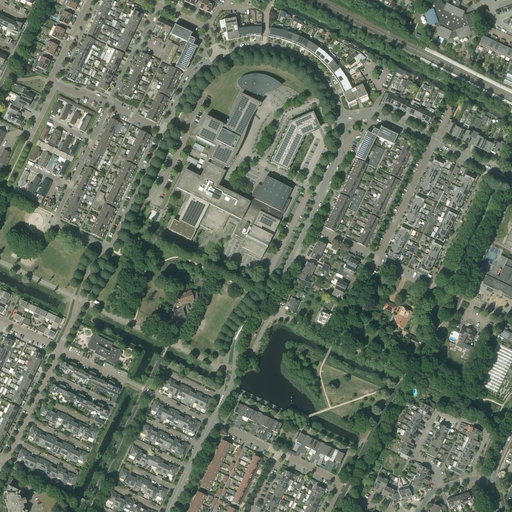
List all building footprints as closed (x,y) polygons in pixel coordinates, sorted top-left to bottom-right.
[(64,0),(61,7),(64,9),(70,12),(72,9),(74,10),(77,5),(68,1),(65,0),(64,0)] [(200,0),(203,1),(199,8),(204,11),(209,2),(204,0),(200,0)] [(204,11),(209,13),(212,7),(215,9),(218,1),(216,0),(215,2),(211,0),(209,0),(209,2),(204,11)] [(457,8),(455,6),(454,7),(447,3),(445,7),(443,6),(441,0),(435,0),(428,3),(430,10),(427,11),(426,8),(420,10),(422,13),(425,12),(426,15),(428,16),(429,21),(429,23),(429,25),(435,23),(437,27),(439,28),(435,35),(438,36),(440,35),(445,37),(446,39),(448,40),(449,38),(451,39),(458,37),(459,39),(461,38),(462,36),(467,35),(469,35),(471,35),(472,37),(477,35),(476,31),(475,31),(474,27),(477,26),(472,13),(465,16),(463,15),(465,12),(457,8)] [(101,6),(109,10),(112,6),(103,2),(101,6)] [(101,6),(99,11),(107,15),(108,12),(111,13),(112,14),(113,12),(109,10),(101,6)] [(133,12),(131,15),(140,19),(141,17),(142,18),(145,12),(144,12),(141,11),(135,8),(132,7),(131,10),(133,12)] [(58,15),(61,16),(69,20),(72,15),(69,14),(70,12),(64,9),(61,8),(58,15)] [(96,15),(105,19),(107,15),(99,11),(96,15)] [(96,15),(94,20),(103,24),(105,19),(96,15)] [(128,19),(129,20),(138,24),(140,19),(131,15),(130,18),(128,17),(128,19)] [(59,21),(58,21),(57,24),(63,27),(64,24),(67,26),(69,20),(61,16),(59,21)] [(9,18),(6,17),(2,26),(7,28),(11,20),(9,19),(9,18)] [(226,41),(239,39),(239,38),(238,29),(237,25),(236,19),(235,18),(222,20),(226,41)] [(158,19),(154,27),(159,29),(163,21),(158,19)] [(11,33),(17,22),(16,22),(14,21),(14,22),(11,20),(7,28),(6,30),(11,33)] [(92,24),(101,29),(103,24),(94,20),(92,24)] [(129,20),(127,24),(136,29),(138,24),(129,20)] [(159,29),(164,31),(168,23),(163,21),(159,29)] [(21,24),(17,22),(11,33),(17,36),(18,33),(20,33),(21,30),(20,29),(22,25),(20,25),(21,24)] [(168,23),(164,31),(169,34),(172,26),(168,23)] [(65,30),(62,29),(63,27),(57,24),(56,26),(54,31),(62,36),(65,30)] [(92,24),(90,29),(98,33),(101,29),(92,24)] [(125,29),(133,33),(136,29),(127,24),(125,29)] [(279,39),(282,31),(283,26),(278,25),(275,25),(275,27),(278,28),(277,30),(276,30),(274,38),(279,39)] [(190,59),(194,51),(193,50),(195,46),(194,46),(196,42),(194,41),(194,39),(195,37),(191,35),(191,34),(187,32),(188,31),(179,27),(178,28),(174,26),(171,33),(188,42),(176,68),(184,72),(187,67),(186,66),(189,59),(190,59)] [(245,28),(244,26),(242,26),(242,29),(243,28),(244,37),(250,36),(249,28),(245,28)] [(278,28),(275,27),(274,29),(273,29),(270,29),(270,28),(269,37),(274,38),(276,30),(277,30),(278,28)] [(88,34),(96,38),(98,33),(90,29),(88,34)] [(133,33),(125,29),(123,34),(131,38),(133,33)] [(56,42),(57,39),(60,41),(62,36),(54,31),(51,36),(50,39),(56,42)] [(484,47),(488,38),(486,37),(487,33),(485,32),(483,36),(479,45),(484,47)] [(293,34),(289,33),(287,33),(285,41),(290,42),(293,34)] [(120,38),(129,42),(131,38),(123,34),(120,38)] [(297,36),(293,34),(290,42),(295,45),(298,37),(297,36)] [(488,49),(494,36),(492,35),(490,39),(488,38),(484,47),(488,49)] [(84,41),(93,45),(95,40),(86,36),(84,41)] [(488,49),(492,51),(496,42),(494,41),(496,37),(494,36),(488,49)] [(295,45),(300,47),(304,39),(299,37),(298,37),(295,45)] [(120,38),(118,43),(127,47),(129,42),(120,38)] [(49,41),(46,47),(55,51),(57,46),(55,44),(56,42),(50,39),(48,41),(49,41)] [(300,47),(304,49),(309,42),(307,41),(304,39),(300,47)] [(503,40),(500,39),(498,43),(496,42),(492,51),(497,53),(503,40)] [(497,53),(501,55),(505,46),(503,45),(505,41),(503,40),(497,53)] [(93,45),(84,41),(82,46),(90,50),(93,51),(93,49),(91,48),(93,45)] [(304,49),(309,52),(314,45),(310,43),(309,42),(304,49)] [(116,48),(124,52),(127,47),(118,43),(116,48)] [(171,43),(162,61),(170,64),(178,46),(171,43)] [(501,55),(505,57),(511,44),(509,43),(507,47),(505,46),(501,55)] [(309,52),(313,55),(318,48),(317,48),(314,45),(309,52)] [(80,50),(88,54),(90,50),(82,46),(80,50)] [(44,51),(43,51),(41,53),(49,57),(50,54),(53,56),(55,51),(46,47),(44,51)] [(323,52),(320,49),(318,48),(313,55),(318,59),(323,52)] [(326,55),(328,53),(329,53),(325,49),(323,52),(318,59),(322,62),(328,56),(326,55)] [(80,50),(77,55),(86,59),(88,54),(80,50)] [(121,59),(123,54),(115,50),(112,55),(121,59)] [(36,60),(39,62),(48,66),(50,61),(47,59),(49,57),(41,53),(40,53),(36,60)] [(140,58),(148,62),(150,57),(147,55),(142,53),(140,58)] [(75,59),(84,64),(86,59),(77,55),(75,59)] [(112,55),(110,59),(119,64),(121,59),(112,55)] [(334,58),(330,55),(329,57),(328,56),(322,62),(326,66),(332,60),(334,58)] [(332,60),(326,66),(329,70),(336,64),(335,63),(336,62),(338,60),(335,57),(334,58),(332,60)] [(146,66),(148,62),(140,58),(138,62),(146,66)] [(73,64),(81,68),(84,69),(86,65),(84,64),(75,59),(73,64)] [(110,59),(108,64),(117,68),(119,64),(110,59)] [(45,71),(48,66),(39,62),(36,60),(32,68),(41,72),(42,70),(45,71)] [(146,66),(138,62),(135,67),(144,71),(146,66)] [(336,64),(329,70),(333,74),(341,68),(343,67),(340,63),(338,64),(337,66),(336,64)] [(71,69),(79,73),(81,68),(73,64),(71,69)] [(106,69),(114,73),(117,68),(108,64),(106,69)] [(141,75),(144,71),(135,67),(133,71),(141,75)] [(159,92),(168,96),(180,71),(171,67),(159,92)] [(343,67),(341,68),(333,74),(336,79),(343,74),(342,73),(344,71),(345,70),(343,67)] [(71,69),(69,73),(77,77),(79,73),(71,69)] [(106,69),(104,73),(112,77),(114,73),(106,69)] [(139,80),(141,75),(133,71),(131,76),(139,80)] [(69,73),(66,78),(75,82),(77,83),(80,79),(77,77),(69,73)] [(110,82),(112,77),(104,73),(101,78),(110,82)] [(200,177),(186,169),(176,188),(191,195),(178,220),(179,220),(178,222),(173,219),(168,229),(191,241),(196,230),(195,230),(196,229),(197,229),(199,225),(213,232),(214,231),(221,228),(223,229),(230,214),(242,220),(237,230),(236,229),(234,234),(245,240),(241,248),(248,252),(247,254),(260,261),(280,221),(279,221),(283,213),(284,214),(290,200),(287,199),(292,189),(288,187),(290,183),(271,174),(269,178),(266,176),(261,186),(258,184),(257,186),(256,187),(255,188),(254,189),(254,190),(253,192),(253,193),(252,194),(252,195),(251,197),(251,198),(249,201),(218,186),(220,183),(225,171),(222,170),(224,166),(227,168),(227,167),(231,163),(232,160),(234,157),(236,155),(237,152),(238,150),(240,147),(241,144),(242,141),(243,139),(244,136),(245,133),(247,128),(248,126),(248,124),(249,122),(250,119),(251,117),(253,115),(254,114),(255,112),(256,110),(257,108),(259,107),(260,105),(261,103),(259,103),(265,94),(266,93),(267,93),(269,92),(270,92),(272,91),(273,90),(274,90),(276,89),(277,88),(278,87),(282,85),(281,84),(280,83),(278,81),(277,81),(275,79),(274,78),(272,77),(271,77),(268,75),(266,75),(263,74),(259,74),(256,73),(252,73),(249,74),(248,74),(247,74),(246,74),(245,75),(243,76),(242,76),(240,78),(239,78),(239,79),(238,79),(238,80),(238,81),(237,81),(237,82),(237,83),(238,84),(238,85),(238,86),(239,86),(240,88),(241,88),(241,89),(242,89),(243,90),(244,91),(242,94),(241,94),(225,125),(206,116),(196,137),(215,146),(209,159),(212,160),(210,164),(207,162),(200,177)] [(346,73),(345,74),(344,75),(343,74),(336,79),(339,83),(346,79),(349,77),(346,73)] [(137,85),(139,80),(131,76),(129,81),(137,85)] [(101,78),(99,82),(108,86),(110,82),(101,78)] [(348,83),(346,79),(339,83),(341,88),(349,84),(348,83)] [(135,89),(137,85),(129,81),(127,85),(135,89)] [(156,94),(157,93),(158,91),(157,90),(158,89),(156,88),(158,83),(153,81),(145,96),(151,99),(153,94),(155,96),(156,94)] [(108,86),(99,82),(97,87),(105,91),(108,86)] [(351,89),(349,85),(349,84),(341,88),(343,93),(351,89)] [(362,84),(351,89),(343,93),(348,106),(368,97),(362,84)] [(133,94),(135,89),(127,85),(124,90),(133,94)] [(23,91),(21,97),(31,102),(33,96),(29,94),(30,90),(23,87),(22,91),(23,91)] [(389,105),(395,92),(390,90),(390,89),(388,94),(386,93),(382,100),(386,101),(385,103),(389,105)] [(124,90),(122,95),(130,99),(133,94),(124,90)] [(395,92),(389,105),(392,106),(394,106),(397,98),(399,94),(395,92)] [(167,98),(158,94),(146,119),(155,123),(167,98)] [(28,107),(31,102),(21,97),(18,102),(14,101),(13,103),(13,104),(22,108),(23,105),(28,107)] [(403,101),(398,99),(395,107),(396,107),(395,108),(399,109),(403,101)] [(403,101),(399,109),(402,111),(403,110),(407,111),(410,105),(408,104),(408,102),(403,100),(403,101)] [(412,100),(410,105),(407,111),(411,113),(410,115),(413,116),(419,106),(419,104),(412,100)] [(62,105),(57,103),(51,115),(55,118),(59,110),(61,111),(63,108),(61,107),(62,105)] [(14,124),(15,124),(19,125),(22,119),(20,117),(21,115),(20,114),(17,112),(19,109),(11,105),(9,109),(11,110),(7,119),(10,120),(10,121),(13,123),(14,124)] [(71,107),(67,105),(60,120),(64,122),(68,115),(70,116),(71,113),(69,112),(71,107)] [(420,106),(419,106),(413,116),(417,118),(418,118),(422,110),(420,109),(420,108),(420,106)] [(423,121),(428,112),(429,108),(427,107),(426,109),(425,109),(423,110),(419,119),(420,119),(420,120),(423,121)] [(80,114),(75,112),(69,124),(73,127),(77,120),(79,121),(81,117),(79,116),(80,114)] [(428,112),(423,121),(427,123),(428,121),(431,123),(435,116),(432,115),(433,114),(428,112)] [(290,123),(271,162),(287,170),(303,136),(314,131),(314,130),(318,128),(315,121),(316,120),(312,113),(290,123)] [(87,116),(81,130),(86,132),(93,118),(87,116)] [(108,123),(117,127),(119,122),(111,118),(108,123)] [(456,125),(451,123),(452,121),(449,119),(446,126),(449,127),(446,132),(452,135),(456,126),(456,125)] [(467,131),(468,130),(468,129),(471,123),(466,121),(463,127),(458,136),(458,137),(459,138),(458,138),(463,140),(466,133),(467,131)] [(114,132),(117,127),(108,123),(106,128),(114,132)] [(457,124),(456,125),(456,126),(455,127),(452,135),(456,137),(456,136),(457,136),(462,126),(457,124)] [(371,129),(369,133),(368,132),(366,137),(365,136),(361,145),(362,145),(358,153),(357,152),(355,157),(363,161),(375,135),(393,143),(397,136),(392,134),(393,133),(384,129),(384,130),(380,128),(379,129),(375,127),(374,129),(373,130),(371,129)] [(47,136),(50,130),(46,128),(40,140),(45,142),(46,140),(47,140),(49,137),(47,136)] [(112,136),(114,132),(106,128),(104,132),(112,136)] [(149,135),(141,131),(127,160),(135,164),(149,135)] [(471,137),(473,139),(476,132),(473,131),(472,133),(467,131),(466,133),(463,140),(468,143),(471,137)] [(110,141),(112,136),(104,132),(102,137),(110,141)] [(479,148),(483,138),(478,136),(479,134),(476,132),(473,139),(476,140),(473,145),(479,148)] [(52,146),(56,148),(63,135),(58,133),(56,137),(53,135),(51,141),(54,142),(52,146)] [(65,153),(72,139),(67,136),(60,150),(65,153)] [(108,145),(110,141),(102,137),(100,142),(108,145)] [(484,137),(483,138),(479,148),(483,150),(483,149),(484,149),(489,139),(484,137)] [(402,149),(401,151),(409,155),(413,147),(408,144),(408,142),(404,140),(400,148),(402,149)] [(490,153),(495,141),(495,142),(490,140),(489,142),(485,149),(486,149),(486,150),(485,151),(490,153)] [(76,141),(73,148),(70,147),(69,150),(71,151),(69,155),(74,157),(80,143),(76,141)] [(500,144),(495,141),(490,153),(491,151),(496,153),(499,148),(501,149),(504,143),(501,142),(500,144)] [(106,150),(108,145),(100,142),(97,146),(106,150)] [(103,155),(106,150),(97,146),(95,151),(103,155)] [(40,149),(36,147),(29,160),(33,162),(36,157),(39,158),(42,153),(39,152),(40,149)] [(376,147),(375,149),(367,165),(375,168),(384,150),(376,147)] [(113,163),(112,165),(115,167),(116,165),(118,166),(121,162),(123,163),(123,161),(124,162),(126,158),(125,158),(126,156),(124,155),(126,151),(120,148),(113,163)] [(0,161),(4,164),(10,153),(4,150),(0,156),(0,161)] [(95,151),(93,156),(101,159),(103,155),(95,151)] [(409,155),(401,151),(399,156),(407,159),(409,155)] [(48,154),(44,152),(37,165),(42,167),(45,163),(47,164),(51,157),(48,156),(48,154)] [(184,159),(193,163),(195,159),(186,155),(184,159)] [(59,158),(53,156),(46,169),(52,172),(55,166),(57,167),(59,163),(57,162),(59,158)] [(101,159),(93,156),(91,160),(99,164),(101,159)] [(399,156),(397,160),(405,164),(407,159),(399,156)] [(432,163),(440,167),(441,167),(443,162),(435,158),(432,163)] [(97,169),(99,164),(91,160),(88,165),(97,169)] [(366,164),(357,160),(342,193),(350,197),(366,164)] [(397,160),(395,165),(403,169),(405,164),(397,160)] [(64,164),(62,163),(60,167),(62,168),(58,175),(64,178),(71,164),(65,161),(64,164)] [(106,203),(115,207),(135,166),(126,162),(106,203)] [(432,163),(430,168),(437,171),(440,167),(432,163)] [(395,165),(393,169),(401,173),(403,169),(395,165)] [(96,171),(87,167),(85,172),(93,176),(96,171)] [(438,178),(441,173),(437,171),(430,168),(427,173),(438,178)] [(390,174),(398,178),(401,173),(393,169),(390,174)] [(462,177),(472,182),(475,177),(471,175),(473,172),(465,169),(461,177),(462,177)] [(25,183),(29,174),(25,172),(18,187),(22,189),(23,186),(26,187),(27,184),(25,183)] [(91,180),(93,176),(85,172),(83,176),(91,180)] [(427,173),(425,178),(436,183),(438,178),(427,173)] [(26,191),(34,195),(42,178),(36,175),(31,186),(29,185),(26,191)] [(89,185),(91,180),(83,176),(81,181),(89,185)] [(397,180),(389,176),(387,181),(395,185),(397,180)] [(460,182),(462,183),(470,187),(472,182),(462,177),(460,182)] [(423,182),(433,187),(434,188),(436,183),(425,178),(423,182)] [(44,180),(36,195),(44,199),(51,183),(44,180)] [(78,186),(87,190),(89,185),(81,181),(78,186)] [(387,181),(385,185),(393,189),(395,185),(387,181)] [(428,191),(432,193),(433,190),(432,190),(433,187),(423,182),(420,187),(428,191)] [(462,183),(460,188),(467,192),(470,187),(462,183)] [(385,185),(383,190),(391,194),(393,189),(385,185)] [(84,194),(87,190),(78,186),(76,190),(84,194)] [(418,192),(426,196),(428,191),(420,187),(418,192)] [(465,197),(467,192),(460,188),(457,187),(455,192),(457,193),(465,197)] [(349,210),(355,213),(365,192),(359,189),(356,196),(354,195),(353,197),(352,196),(351,200),(351,202),(353,203),(349,210)] [(82,199),(84,194),(76,190),(74,195),(82,199)] [(391,194),(383,190),(380,195),(389,199),(391,194)] [(105,194),(99,191),(92,207),(97,210),(99,207),(101,208),(101,206),(102,206),(102,205),(103,205),(105,202),(104,201),(105,200),(103,199),(105,194)] [(453,197),(463,202),(465,197),(457,193),(455,192),(453,197)] [(417,194),(415,199),(422,203),(425,198),(417,194)] [(80,203),(82,199),(74,195),(72,200),(80,203)] [(349,199),(341,195),(325,227),(334,232),(349,199)] [(380,195),(378,199),(386,203),(389,199),(380,195)] [(455,198),(453,197),(450,202),(453,203),(460,206),(463,202),(455,198)] [(386,203),(378,199),(376,204),(384,208),(386,203)] [(422,203),(415,199),(413,204),(420,207),(422,203)] [(78,208),(80,203),(72,200),(70,204),(78,208)] [(460,206),(453,203),(450,202),(450,201),(448,206),(458,211),(460,206)] [(67,208),(76,212),(78,208),(70,204),(67,208)] [(376,204),(374,208),(382,212),(384,208),(376,204)] [(413,204),(410,209),(418,212),(420,207),(413,204)] [(91,233),(100,238),(114,209),(105,205),(91,233)] [(140,210),(137,218),(153,224),(158,209),(154,208),(154,210),(151,209),(152,207),(146,205),(144,211),(140,210)] [(73,217),(76,212),(67,208),(65,213),(73,217)] [(382,212),(374,208),(371,213),(380,217),(382,212)] [(449,209),(447,208),(446,211),(444,213),(455,218),(457,213),(449,209)] [(421,214),(418,212),(410,209),(408,213),(415,217),(419,219),(421,214)] [(73,217),(65,213),(63,218),(71,222),(73,217)] [(408,213),(405,218),(416,224),(419,219),(415,217),(408,213)] [(452,223),(455,218),(444,213),(442,218),(443,218),(452,223)] [(368,220),(376,224),(379,219),(370,215),(368,220)] [(405,218),(403,223),(414,229),(416,224),(405,218)] [(443,218),(441,223),(450,228),(452,223),(443,218)] [(368,220),(366,224),(374,228),(376,224),(368,220)] [(438,228),(448,233),(450,228),(441,223),(438,228)] [(364,229),(372,233),(374,228),(366,224),(364,229)] [(413,230),(402,225),(400,230),(410,235),(413,230)] [(436,233),(438,234),(445,238),(448,233),(438,228),(436,233)] [(364,229),(362,234),(370,238),(372,233),(364,229)] [(408,240),(410,235),(400,230),(398,235),(408,240)] [(433,238),(435,239),(443,243),(445,238),(438,234),(436,233),(435,233),(433,238)] [(362,234),(359,238),(368,242),(370,238),(362,234)] [(405,245),(408,240),(398,235),(395,240),(402,244),(405,245)] [(359,238),(357,243),(365,247),(368,242),(359,238)] [(442,244),(433,239),(430,244),(432,245),(440,249),(442,244)] [(393,245),(403,250),(406,245),(405,245),(402,244),(395,240),(393,245)] [(318,241),(314,249),(322,253),(326,245),(318,241)] [(391,250),(401,255),(403,250),(393,245),(391,250)] [(440,249),(432,245),(430,250),(438,254),(440,249)] [(314,249),(310,257),(318,261),(322,253),(314,249)] [(401,255),(391,250),(388,255),(394,257),(393,260),(400,264),(402,261),(399,260),(401,255)] [(438,254),(430,250),(427,255),(435,259),(438,254)] [(348,261),(346,265),(355,269),(358,263),(352,260),(354,256),(355,257),(347,253),(344,259),(348,261)] [(422,259),(423,259),(433,264),(435,259),(427,255),(424,254),(422,259)] [(511,261),(508,259),(501,255),(496,264),(494,263),(490,272),(488,276),(487,275),(486,275),(485,277),(483,282),(503,291),(502,292),(502,293),(505,294),(511,298),(511,297),(511,261)] [(422,265),(423,265),(430,269),(433,264),(423,259),(420,264),(422,265)] [(307,263),(303,271),(311,274),(315,266),(307,263)] [(345,277),(347,273),(352,275),(355,269),(346,265),(344,269),(340,267),(337,273),(345,277)] [(415,267),(413,270),(421,274),(422,271),(428,274),(430,269),(423,265),(422,265),(421,267),(418,266),(417,268),(415,267)] [(303,271),(300,279),(302,280),(300,284),(307,287),(309,283),(308,282),(311,274),(303,271)] [(335,286),(344,290),(347,285),(342,282),(344,280),(335,276),(334,279),(337,280),(335,286)] [(337,294),(342,296),(344,290),(335,286),(334,286),(336,286),(333,292),(329,290),(328,293),(336,297),(337,294)] [(0,296),(2,297),(1,301),(6,304),(10,295),(0,290),(0,296)] [(196,292),(192,294),(191,291),(186,292),(183,291),(182,294),(177,295),(178,298),(177,301),(179,302),(180,305),(181,307),(184,306),(185,303),(194,300),(197,301),(198,299),(196,292)] [(290,305),(287,310),(295,313),(300,302),(291,297),(288,305),(290,305)] [(22,300),(18,309),(23,312),(25,308),(29,310),(32,305),(22,300)] [(384,308),(392,312),(396,306),(387,302),(384,308)] [(34,312),(32,316),(37,319),(42,310),(32,305),(29,310),(34,312)] [(403,329),(410,315),(412,312),(401,307),(399,309),(392,324),(403,329)] [(173,320),(177,321),(178,320),(185,317),(182,308),(174,310),(173,309),(172,311),(168,312),(170,316),(169,317),(170,318),(171,320),(173,320)] [(22,324),(22,323),(25,325),(27,319),(25,317),(24,318),(21,316),(23,312),(18,309),(13,319),(22,324)] [(49,320),(51,314),(42,310),(37,319),(43,321),(44,318),(49,320)] [(316,322),(318,323),(317,324),(322,326),(322,325),(324,326),(326,320),(329,322),(333,315),(325,311),(324,313),(323,312),(322,314),(320,313),(317,319),(318,319),(316,322)] [(53,322),(52,326),(57,328),(61,319),(51,314),(49,320),(53,322)] [(502,325),(499,331),(502,332),(500,337),(503,338),(502,341),(511,345),(511,333),(507,331),(508,328),(502,325)] [(43,334),(52,338),(57,328),(52,326),(49,330),(46,328),(43,327),(41,332),(43,333),(43,334)] [(459,332),(459,334),(461,335),(456,346),(464,350),(464,349),(467,350),(468,346),(466,345),(469,338),(472,340),(475,334),(475,333),(464,327),(463,327),(462,327),(461,328),(459,332)] [(406,334),(404,339),(416,346),(419,341),(406,334)] [(117,363),(120,355),(119,351),(113,348),(112,348),(111,348),(111,346),(110,342),(95,335),(92,337),(88,345),(89,349),(95,352),(97,353),(96,354),(97,356),(113,364),(117,363)] [(3,342),(3,343),(12,347),(14,342),(18,344),(19,341),(14,338),(12,341),(5,337),(4,339),(2,342),(3,342)] [(3,343),(0,348),(10,352),(13,348),(12,347),(3,343)] [(511,354),(511,349),(498,343),(478,383),(494,391),(509,361),(511,354)] [(406,345),(402,352),(401,354),(407,357),(411,350),(411,349),(406,345)] [(469,346),(468,346),(467,350),(465,354),(464,356),(462,359),(468,361),(469,359),(470,357),(474,349),(469,346)] [(32,357),(33,358),(33,357),(41,361),(42,361),(43,358),(42,358),(43,356),(36,352),(38,349),(32,347),(31,350),(35,352),(32,357)] [(0,348),(0,353),(9,358),(11,353),(10,352),(0,348)] [(0,359),(3,361),(7,363),(9,358),(0,353),(0,359)] [(33,357),(33,358),(32,357),(31,357),(28,361),(31,362),(38,366),(41,361),(33,357)] [(68,370),(70,371),(74,363),(67,360),(66,363),(63,361),(59,368),(66,371),(67,370),(68,370)] [(31,362),(28,367),(36,371),(38,366),(31,362)] [(80,366),(74,363),(70,371),(73,372),(73,374),(76,375),(75,376),(79,377),(82,371),(79,369),(80,366)] [(34,376),(36,371),(28,367),(26,372),(34,376)] [(450,368),(448,372),(460,378),(462,374),(450,368)] [(85,372),(82,371),(79,377),(85,380),(87,379),(89,380),(93,373),(87,370),(85,372)] [(21,376),(24,377),(31,380),(34,376),(26,372),(23,371),(21,376)] [(99,376),(93,373),(89,380),(92,381),(91,381),(91,382),(92,384),(98,387),(101,380),(98,378),(99,376)] [(29,385),(31,380),(24,377),(21,382),(29,385)] [(167,392),(172,394),(176,385),(173,384),(174,382),(171,380),(169,378),(168,379),(166,378),(165,381),(164,381),(163,384),(163,386),(168,388),(167,392)] [(107,391),(112,382),(106,379),(104,381),(101,380),(98,387),(101,388),(107,391)] [(21,382),(19,386),(27,390),(29,385),(21,382)] [(112,382),(107,391),(107,392),(110,393),(111,393),(114,394),(117,396),(120,389),(117,388),(118,385),(112,382)] [(57,392),(59,393),(63,386),(57,383),(55,386),(52,384),(49,391),(55,394),(57,393),(57,392)] [(180,385),(179,386),(176,385),(172,394),(174,395),(173,396),(177,397),(178,395),(181,397),(185,387),(184,387),(185,386),(182,385),(182,386),(180,385)] [(24,395),(27,390),(19,386),(17,391),(24,395)] [(69,389),(63,386),(59,393),(62,394),(61,395),(62,395),(62,397),(64,398),(64,400),(67,401),(68,400),(71,393),(68,392),(69,389)] [(187,388),(185,387),(181,397),(184,399),(183,400),(188,403),(193,393),(190,392),(191,390),(189,389),(189,388),(187,387),(187,388)] [(17,391),(14,396),(22,400),(24,395),(17,391)] [(71,393),(68,400),(74,403),(76,402),(76,401),(79,402),(82,395),(76,392),(74,395),(71,393)] [(197,405),(201,397),(202,395),(201,395),(201,394),(198,393),(196,392),(195,394),(193,393),(188,403),(193,405),(194,403),(197,405)] [(88,398),(82,395),(79,402),(81,403),(81,406),(84,407),(83,407),(87,409),(90,402),(87,401),(88,398)] [(19,405),(22,400),(14,396),(12,401),(19,405)] [(196,407),(201,409),(202,408),(205,410),(207,406),(209,403),(208,403),(210,399),(209,398),(206,397),(204,396),(203,398),(201,397),(197,405),(196,407)] [(421,403),(419,408),(427,412),(428,410),(432,412),(433,409),(426,405),(427,402),(423,400),(422,403),(421,403)] [(95,410),(98,412),(101,404),(95,401),(94,404),(90,402),(87,409),(93,412),(95,411),(95,410)] [(157,412),(155,416),(161,418),(165,409),(162,407),(163,406),(159,404),(160,403),(157,402),(157,403),(155,402),(153,405),(151,408),(152,408),(151,410),(157,412)] [(237,423),(240,417),(241,418),(242,416),(244,413),(241,411),(243,406),(238,403),(233,412),(239,415),(238,417),(236,416),(234,421),(237,423)] [(11,404),(8,409),(16,412),(18,407),(11,404)] [(107,407),(101,404),(98,412),(100,413),(99,413),(100,413),(100,415),(106,418),(112,407),(108,406),(107,407)] [(44,419),(49,422),(54,413),(50,411),(51,409),(48,408),(48,407),(46,406),(45,406),(43,405),(42,409),(41,408),(40,411),(41,411),(40,413),(45,416),(44,419)] [(242,416),(248,419),(252,410),(247,407),(243,405),(243,406),(241,411),(244,413),(242,416)] [(168,410),(165,409),(161,418),(162,419),(162,420),(165,421),(166,419),(169,421),(174,411),(173,411),(173,410),(171,409),(170,409),(168,408),(168,410)] [(426,418),(429,419),(430,416),(426,414),(427,412),(419,408),(416,413),(417,413),(416,413),(426,418)] [(8,409),(6,414),(14,417),(16,412),(8,409)] [(257,423),(258,420),(255,418),(258,413),(252,410),(248,419),(253,422),(253,423),(251,423),(248,428),(252,429),(254,424),(256,425),(257,423)] [(175,412),(174,411),(169,421),(172,422),(172,424),(177,427),(181,417),(179,416),(180,414),(178,413),(178,412),(175,411),(175,412)] [(3,412),(1,417),(4,419),(11,422),(14,417),(6,414),(3,412)] [(57,414),(54,413),(49,422),(55,424),(56,421),(61,424),(65,416),(64,415),(62,414),(58,412),(57,414)] [(255,418),(258,420),(257,423),(262,426),(267,417),(261,414),(258,412),(258,413),(255,418)] [(414,412),(412,417),(420,421),(421,418),(427,421),(429,419),(426,418),(416,413),(417,413),(416,413),(414,412)] [(66,416),(65,416),(61,424),(67,426),(65,429),(71,432),(75,423),(72,421),(73,420),(69,418),(69,417),(67,416),(66,416)] [(186,429),(189,421),(190,419),(189,418),(187,417),(186,417),(185,416),(184,418),(181,417),(177,427),(181,429),(182,427),(185,429),(186,429)] [(270,432),(271,430),(273,426),(270,425),(272,420),(267,417),(262,426),(261,429),(263,430),(265,427),(268,429),(267,430),(265,430),(263,435),(266,436),(269,431),(270,432)] [(409,422),(422,428),(423,425),(419,423),(420,421),(412,417),(409,422)] [(4,419),(1,423),(9,427),(11,422),(4,419)] [(272,419),(272,420),(270,425),(273,426),(271,430),(277,433),(281,424),(276,421),(272,419)] [(184,430),(190,433),(190,432),(193,434),(195,430),(196,430),(197,427),(196,427),(198,423),(197,422),(195,420),(195,421),(193,420),(192,422),(189,421),(186,429),(185,429),(184,430)] [(409,422),(407,426),(415,430),(416,428),(423,431),(424,429),(422,428),(409,422)] [(0,428),(7,432),(9,427),(1,423),(0,426),(0,428)] [(78,425),(75,423),(71,432),(76,435),(78,432),(83,434),(86,428),(87,426),(86,426),(86,425),(84,424),(83,425),(79,423),(78,425)] [(439,427),(438,430),(446,433),(449,429),(439,424),(438,427),(439,427)] [(144,438),(150,441),(154,432),(151,430),(152,428),(148,427),(149,426),(146,425),(144,425),(142,428),(140,430),(141,430),(140,432),(146,435),(144,438)] [(405,431),(417,437),(418,434),(414,432),(415,430),(407,426),(405,431)] [(471,427),(469,432),(477,436),(478,434),(479,435),(481,432),(480,432),(481,429),(475,427),(474,429),(471,427)] [(33,441),(38,444),(43,435),(39,433),(40,432),(37,430),(37,429),(35,428),(35,429),(33,428),(31,431),(30,431),(29,433),(30,434),(29,436),(34,438),(33,441)] [(89,430),(86,428),(83,434),(81,437),(87,440),(89,437),(94,439),(95,437),(96,438),(97,435),(96,435),(98,432),(96,431),(97,430),(94,429),(94,430),(90,428),(89,430)] [(436,431),(435,434),(444,438),(446,433),(438,430),(437,432),(436,431)] [(157,433),(154,432),(150,441),(151,442),(154,444),(155,442),(158,443),(163,434),(162,433),(160,431),(159,432),(158,431),(157,433)] [(405,431),(402,436),(411,440),(412,438),(416,440),(417,437),(405,431)] [(466,437),(469,438),(476,442),(477,439),(476,438),(477,436),(469,432),(466,437)] [(300,453),(302,447),(304,448),(305,446),(306,443),(303,441),(306,436),(300,433),(299,436),(296,442),(301,445),(300,447),(299,446),(296,451),(300,453)] [(45,436),(43,435),(38,444),(40,445),(40,446),(43,447),(44,445),(47,447),(52,437),(50,437),(51,436),(48,435),(46,434),(45,436)] [(161,447),(166,449),(170,439),(168,438),(169,436),(167,435),(165,434),(164,434),(163,434),(158,443),(162,445),(161,447)] [(444,438),(435,434),(433,437),(434,437),(433,439),(442,443),(444,438)] [(305,446),(310,449),(315,440),(309,437),(306,435),(306,436),(303,441),(306,443),(305,446)] [(412,447),(414,444),(410,442),(411,440),(402,436),(400,441),(402,442),(412,447)] [(53,438),(52,437),(47,447),(50,448),(49,450),(54,452),(59,443),(56,442),(57,440),(55,439),(56,438),(53,437),(53,438)] [(469,438),(466,443),(474,447),(476,445),(477,445),(478,443),(476,442),(469,438)] [(175,451),(178,443),(179,443),(179,442),(178,441),(178,440),(176,439),(176,440),(174,439),(173,441),(170,439),(166,449),(171,452),(171,450),(175,451)] [(431,441),(430,444),(439,448),(442,443),(433,439),(432,441),(431,441)] [(200,486),(208,490),(230,444),(222,440),(200,486)] [(318,448),(320,443),(315,440),(310,449),(316,452),(315,453),(313,453),(311,458),(314,459),(317,454),(318,455),(319,453),(321,450),(318,448)] [(402,442),(400,447),(408,451),(409,449),(413,451),(415,448),(412,447),(402,442),(400,441),(402,442)] [(61,444),(59,443),(54,452),(59,455),(60,453),(63,454),(68,445),(67,444),(64,443),(62,442),(61,444)] [(321,450),(319,453),(325,456),(329,447),(324,444),(320,442),(320,443),(318,448),(321,450)] [(181,445),(179,443),(178,443),(175,451),(174,453),(179,455),(182,456),(184,452),(185,453),(186,450),(188,446),(186,445),(187,444),(184,443),(184,444),(182,443),(181,445)] [(473,449),(474,447),(466,443),(464,448),(473,452),(475,450),(473,449)] [(430,447),(429,449),(437,453),(439,448),(430,444),(429,446),(430,447)] [(69,459),(71,460),(75,451),(73,449),(73,448),(72,447),(72,446),(69,445),(69,446),(68,445),(63,454),(67,456),(66,458),(69,459)] [(143,454),(140,453),(141,451),(138,449),(135,447),(135,448),(133,447),(132,450),(131,450),(130,453),(129,455),(135,457),(133,461),(139,463),(143,454)] [(329,466),(331,461),(333,462),(334,460),(336,457),(332,455),(335,450),(329,447),(325,456),(330,459),(329,461),(328,460),(325,465),(329,466)] [(411,455),(407,453),(408,451),(400,447),(397,452),(401,454),(400,456),(406,460),(408,457),(410,458),(411,455)] [(473,452),(464,448),(462,453),(470,457),(471,455),(472,455),(473,452)] [(335,449),(335,450),(332,455),(336,457),(334,460),(339,463),(344,454),(338,451),(335,449)] [(426,451),(425,453),(434,458),(437,453),(429,449),(428,451),(426,451)] [(22,464),(27,467),(32,458),(29,456),(29,454),(26,453),(26,452),(24,451),(22,450),(20,454),(19,453),(18,456),(19,456),(18,458),(23,461),(22,464)] [(78,452),(75,451),(71,460),(76,463),(78,459),(83,462),(84,460),(85,460),(86,458),(85,457),(87,454),(85,453),(83,451),(83,452),(79,450),(78,452)] [(470,457),(462,453),(459,458),(469,462),(470,459),(469,459),(470,457)] [(147,456),(143,454),(139,463),(144,466),(146,463),(151,466),(155,458),(154,457),(154,456),(152,455),(151,456),(147,454),(147,456)] [(254,455),(252,460),(260,464),(262,459),(254,455)] [(35,459),(32,458),(27,467),(33,469),(35,466),(40,469),(44,461),(42,460),(43,460),(40,459),(36,457),(35,459)] [(156,458),(155,458),(151,466),(156,468),(155,471),(161,474),(165,465),(162,463),(162,461),(159,459),(156,457),(156,458)] [(469,462),(459,458),(457,462),(465,466),(466,464),(467,465),(469,462)] [(257,469),(260,464),(252,460),(249,465),(257,469)] [(45,462),(44,461),(40,469),(45,471),(43,474),(49,477),(54,468),(50,466),(51,465),(47,463),(48,462),(45,461),(45,462)] [(451,466),(451,467),(450,470),(456,473),(458,469),(464,472),(465,469),(464,469),(465,466),(457,462),(455,467),(451,466)] [(161,474),(166,477),(168,473),(173,476),(174,474),(175,474),(176,472),(175,471),(177,468),(175,467),(173,465),(172,466),(169,464),(168,466),(165,465),(161,474)] [(249,465),(247,469),(255,473),(257,469),(249,465)] [(427,472),(428,470),(420,466),(418,471),(426,475),(432,478),(433,475),(427,472)] [(61,479),(64,473),(65,471),(64,471),(64,470),(62,469),(61,470),(58,468),(57,470),(54,468),(49,477),(55,480),(56,477),(59,478),(58,481),(60,482),(61,479)] [(253,478),(255,473),(247,469),(245,474),(253,478)] [(121,473),(120,473),(119,475),(119,477),(124,480),(122,483),(128,486),(132,477),(129,475),(130,473),(127,472),(127,471),(125,470),(124,470),(122,470),(121,473)] [(282,475),(282,476),(290,480),(292,477),(296,479),(297,476),(298,477),(299,474),(290,470),(289,472),(284,470),(283,472),(282,472),(281,475),(282,475)] [(431,480),(425,477),(426,475),(418,471),(415,475),(429,482),(431,480)] [(72,474),(72,475),(68,473),(68,475),(64,473),(61,479),(60,482),(66,485),(67,482),(72,484),(73,482),(74,483),(75,480),(76,477),(74,476),(75,475),(72,474)] [(245,474),(243,479),(251,482),(253,478),(245,474)] [(429,482),(415,475),(413,474),(411,479),(411,480),(413,480),(421,484),(422,482),(428,485),(429,482)] [(376,485),(374,490),(376,492),(383,478),(378,475),(374,484),(376,485)] [(132,477),(128,486),(134,489),(135,486),(140,488),(144,480),(143,480),(143,479),(141,478),(140,478),(137,476),(136,478),(132,477)] [(282,476),(279,481),(287,484),(291,486),(293,481),(290,480),(282,476)] [(382,487),(384,488),(384,489),(385,486),(388,480),(383,478),(376,492),(379,493),(382,487)] [(249,487),(251,482),(243,479),(241,483),(249,487)] [(145,491),(144,494),(150,497),(150,496),(154,487),(151,485),(152,484),(148,482),(148,481),(146,480),(145,481),(144,480),(140,488),(145,491)] [(421,488),(423,485),(421,484),(413,480),(411,480),(409,485),(413,486),(412,489),(416,493),(418,489),(419,489),(420,487),(421,488)] [(285,489),(287,484),(279,481),(277,485),(285,489)] [(314,491),(316,492),(322,495),(323,494),(324,492),(323,491),(324,489),(317,486),(319,483),(313,481),(312,483),(316,485),(313,491),(314,491)] [(241,483),(238,488),(246,492),(249,487),(241,483)] [(26,511),(27,511),(22,508),(21,509),(20,508),(21,507),(24,506),(23,504),(27,503),(25,498),(21,499),(21,498),(18,499),(16,499),(16,497),(17,497),(20,492),(20,491),(8,485),(5,492),(7,493),(7,499),(5,500),(8,511),(26,511)] [(277,485),(275,490),(278,492),(282,494),(285,489),(277,485)] [(381,501),(384,496),(386,496),(386,497),(390,488),(385,486),(384,489),(384,488),(378,500),(381,501)] [(157,489),(154,487),(152,492),(150,496),(150,497),(148,501),(151,502),(153,498),(155,499),(157,496),(162,498),(163,496),(164,497),(165,494),(164,494),(166,491),(164,490),(164,489),(162,488),(161,488),(158,487),(157,489)] [(411,496),(411,495),(416,493),(412,489),(409,489),(408,487),(403,489),(407,499),(409,498),(409,497),(411,496)] [(244,496),(246,492),(238,488),(236,492),(244,496)] [(391,499),(391,498),(396,500),(396,494),(394,493),(395,491),(390,488),(386,497),(386,496),(385,498),(388,499),(389,498),(391,499)] [(403,499),(404,500),(407,499),(403,489),(398,491),(399,493),(396,494),(396,500),(401,499),(401,500),(403,499)] [(282,494),(278,492),(275,490),(272,495),(280,499),(282,494)] [(314,491),(313,491),(312,490),(309,495),(319,500),(322,495),(316,492),(314,491)] [(197,491),(187,511),(197,511),(205,495),(197,491)] [(119,496),(116,494),(114,492),(113,493),(111,492),(110,495),(109,495),(108,498),(109,498),(108,500),(113,502),(112,506),(117,509),(122,499),(118,498),(119,496)] [(236,492),(234,497),(242,501),(244,496),(236,492)] [(465,494),(465,492),(462,493),(466,504),(468,503),(469,502),(471,502),(471,504),(475,502),(472,494),(469,495),(468,492),(465,494)] [(460,494),(460,495),(457,496),(460,505),(463,504),(464,505),(466,504),(462,493),(460,494)] [(283,500),(280,499),(272,495),(270,500),(282,506),(282,504),(282,503),(283,500)] [(307,500),(309,501),(317,505),(319,500),(309,495),(307,500)] [(454,497),(454,496),(451,497),(455,508),(457,507),(458,506),(460,505),(457,496),(454,497)] [(240,506),(242,501),(234,497),(232,502),(240,506)] [(449,498),(449,499),(446,500),(449,509),(452,508),(453,509),(455,508),(451,497),(449,498)] [(125,501),(122,499),(117,509),(123,511),(124,508),(129,511),(133,503),(132,502),(133,501),(130,500),(130,501),(126,499),(125,501)] [(281,508),(282,506),(270,500),(268,505),(279,510),(280,507),(281,508)] [(309,501),(307,506),(315,510),(317,505),(309,501)] [(132,511),(142,511),(143,510),(140,508),(141,506),(137,504),(135,502),(134,503),(133,503),(129,511),(132,511)] [(445,506),(443,505),(437,502),(436,505),(434,504),(432,507),(431,507),(430,509),(431,510),(431,509),(436,511),(441,511),(441,510),(442,510),(444,511),(445,511),(447,510),(445,506)]
